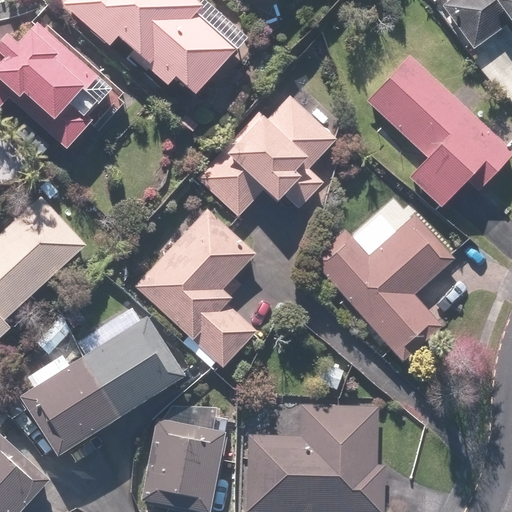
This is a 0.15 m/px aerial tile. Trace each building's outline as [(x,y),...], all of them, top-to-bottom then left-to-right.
[(121,36),(143,54),(136,62),(151,76),(154,72),(170,85),(182,71),(204,90),(241,47),(204,15),(212,5),(206,0),(66,0),(65,1),(115,44),(121,36)] [(511,0),(447,0),(445,2),(478,48),(508,26),(511,30),(511,0)] [(0,103),(2,105),(13,94),(71,147),(123,91),(43,17),(24,37),(14,28),(0,42),(0,103)] [(483,168),(494,177),(511,157),(511,143),(412,53),(370,99),(430,156),(413,178),(446,207),(483,168)] [(340,138),(292,94),(270,121),(261,113),(201,178),(242,215),(267,188),(282,203),(311,171),(306,166),(316,155),(321,160),(340,138)] [(11,315),(91,243),(48,195),(0,237),(0,343),(20,326),(11,315)] [(263,255),(212,207),(138,285),(228,370),(264,333),(234,304),(240,298),(230,289),(263,255)] [(348,227),(314,258),(409,361),(448,325),(418,294),(459,255),(419,212),(398,232),(383,216),(359,239),(348,227)] [(149,302),(33,376),(40,387),(26,396),(64,455),(194,371),(149,302)] [(231,426),(217,425),(220,406),(175,401),(173,419),(160,418),(150,499),(221,508),(231,426)] [(302,433),(252,432),(250,511),(282,511),(387,511),(389,462),(380,461),(381,407),(303,405),(302,433)] [(0,511),(26,511),(59,478),(6,428),(0,435),(0,511)]
